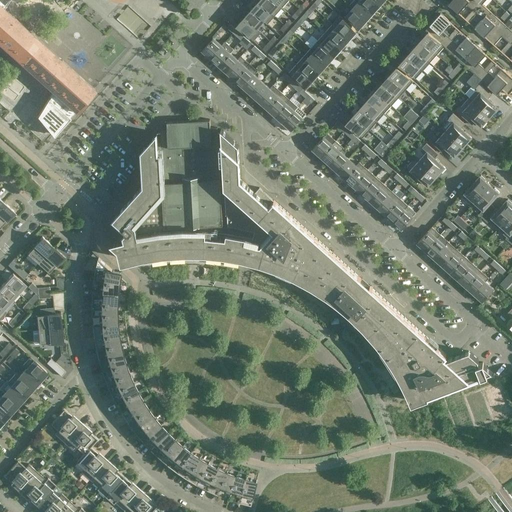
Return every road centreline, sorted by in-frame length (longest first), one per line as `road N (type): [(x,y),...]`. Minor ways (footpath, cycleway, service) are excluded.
road 1 (residential): [(285,151),(413,0)]
road 2 (residential): [(215,511),(148,471),(113,431),(85,375)]
road 3 (residential): [(57,191),(178,55)]
road 4 (residential): [(511,363),(394,249)]
road 5 (residential): [(394,249),(285,151)]
road 6 (residential): [(285,151),(178,55)]
road 7 (residential): [(85,375),(75,306),(82,237)]
road 8 (residential): [(394,249),(479,153)]
road 9 (residential): [(0,463),(85,375)]
